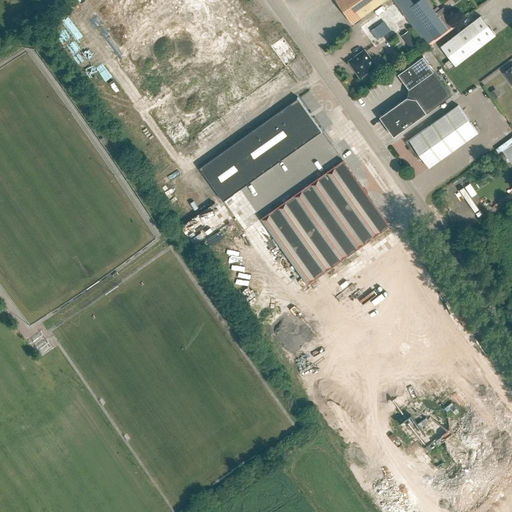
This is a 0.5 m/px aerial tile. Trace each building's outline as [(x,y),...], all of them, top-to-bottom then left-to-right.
[(385,0),(335,0),(352,23),(385,0)] [(435,39),(448,30),(426,0),(419,0),(415,4),(412,0),(394,0),(427,45),(435,39)] [(393,4),(361,28),(375,48),(408,25),(393,4)] [(441,47),(456,66),(496,35),(481,16),(441,47)] [(401,36),(406,43),(412,38),(408,32),(401,36)] [(365,50),(348,62),(360,78),(376,66),(365,50)] [(380,117),(394,137),(451,96),(423,57),(398,74),(409,89),(408,97),(380,117)] [(454,67),(449,62),(445,65),(449,71),(454,67)] [(500,94),(496,89),(491,92),(495,98),(500,94)] [(323,132),(312,117),(311,118),(309,115),(310,115),(298,97),(297,97),(298,98),(290,104),(200,168),(223,201),(313,137),(321,131),(322,132),(323,132)] [(409,140),(405,142),(418,160),(422,157),(429,168),(478,133),(458,105),(409,140)] [(511,144),(502,152),(511,166),(511,144)] [(389,227),(343,161),(252,225),(299,291),(389,227)] [(511,213),(503,220),(511,231),(511,213)]
